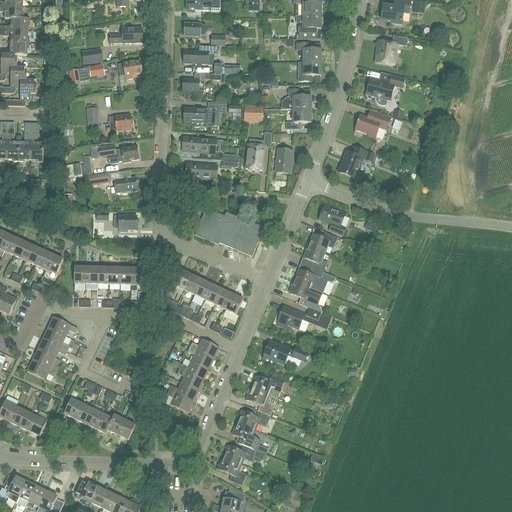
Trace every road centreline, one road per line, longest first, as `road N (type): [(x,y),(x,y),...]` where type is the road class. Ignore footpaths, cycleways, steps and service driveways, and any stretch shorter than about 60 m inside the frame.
road 1 (residential): [(265,282),(161,232),(163,0)]
road 2 (residential): [(0,336),(22,339),(41,300),(69,314),(164,315),(238,350)]
road 3 (tertiary): [(511,227),(402,215),(307,179)]
road 4 (residential): [(307,179),(344,71),(356,0)]
road 5 (tertiary): [(158,464),(5,458)]
road 6 (tertiary): [(158,464),(181,464),(195,454),(238,350)]
